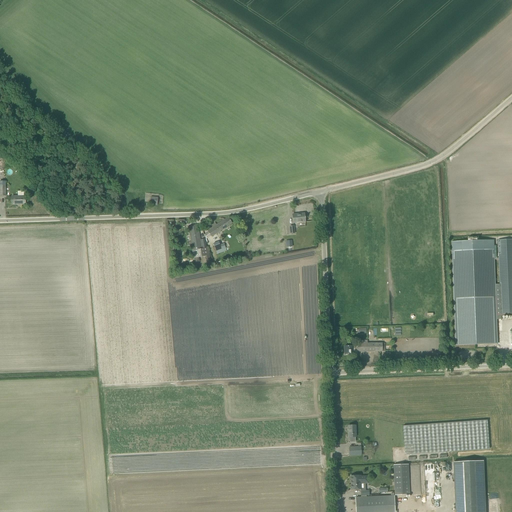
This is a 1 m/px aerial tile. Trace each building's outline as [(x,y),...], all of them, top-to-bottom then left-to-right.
[(12,205),(25,204),(25,196),(12,197),(12,205)] [(293,223),(305,222),(305,213),(292,215),(293,223)] [(232,223),(228,217),(217,225),(215,222),(206,229),(212,237),(232,223)] [(189,226),(192,246),(195,263),(199,262),(199,258),(205,257),(205,261),(210,260),(209,256),(210,256),(208,248),(206,248),(205,239),(200,240),(198,225),(189,226)] [(511,239),(498,240),(499,258),(495,258),(494,240),(452,242),(456,346),(499,344),(497,319),(502,319),(502,316),(511,315),(511,239)] [(226,251),(224,244),(220,245),(219,242),(213,244),(217,254),(226,251)] [(382,343),(368,343),(367,340),(361,340),(361,344),(357,344),(357,346),(357,352),(382,351),(382,343)] [(351,346),(345,346),(345,354),(357,354),(357,352),(357,346),(351,346)] [(405,455),(489,449),(487,420),(403,426),(405,455)] [(361,447),(349,447),(349,455),(361,455),(361,447)] [(484,511),(483,461),(453,462),(454,511),(484,511)] [(395,495),(410,495),(408,464),(393,465),(395,495)] [(430,473),(434,473),(433,464),(423,464),(424,487),(431,487),(430,473)] [(350,476),(351,489),(361,489),(361,483),(368,483),(368,476),(360,476),(350,476)] [(394,511),(394,496),(366,497),(361,497),(355,498),(355,511),(394,511)]
